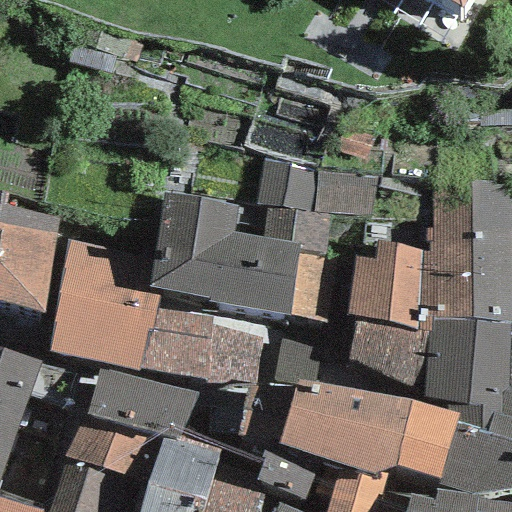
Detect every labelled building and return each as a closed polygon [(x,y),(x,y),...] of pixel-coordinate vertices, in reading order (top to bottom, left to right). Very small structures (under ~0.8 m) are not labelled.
[(317,171),(264,158),(256,205),(268,207),(311,213),(317,171)] [(375,177),(317,171),(311,213),(329,216),(372,218),(375,177)] [(511,184),(511,181),(432,180),(431,229),(420,229),(420,250),(418,331),(429,331),(431,322),(509,323),(511,184)] [(0,303),(43,314),(57,235),(57,218),(5,204),(7,192),(0,190),(0,303)] [(161,192),(155,258),(148,287),(209,297),(207,302),(289,315),(298,252),(299,244),(262,238),(234,234),(237,203),(161,192)] [(311,213),(268,207),(262,238),(299,244),(298,252),(323,261),(329,216),(311,213)] [(120,253),(67,241),(49,351),(138,372),(139,369),(157,309),(160,296),(113,289),(120,253)] [(420,250),(376,241),(374,260),(353,257),(345,315),(415,330),(418,331),(420,250)] [(323,261),(298,252),(289,315),(326,322),(334,263),(323,261)] [(157,309),(139,369),(206,382),(255,384),(264,338),(266,328),(211,317),(157,309)] [(414,334),(353,322),(342,375),(424,391),(427,346),(429,331),(418,331),(415,330),(414,334)] [(458,414),(456,423),(486,432),(492,413),(499,413),(509,351),(509,323),(431,322),(429,331),(427,346),(424,391),(422,402),(458,414)] [(281,338),(264,338),(255,384),(315,381),(317,364),(307,360),(310,349),(281,338)] [(0,432),(13,437),(40,363),(0,349),(0,432)] [(511,350),(509,351),(499,413),(511,417),(511,350)] [(196,392),(100,369),(84,418),(161,437),(177,440),(179,436),(196,392)] [(396,469),(409,400),(296,383),(293,386),(248,388),(237,434),(262,436),(278,438),(277,443),(315,457),(340,465),(375,476),(386,473),(396,469)] [(422,402),(409,400),(396,469),(438,479),(456,423),(458,414),(422,402)] [(511,511),(511,417),(499,413),(492,413),(486,432),(456,423),(438,479),(434,499),(409,494),(404,511),(511,511)] [(147,484),(161,437),(84,418),(62,461),(47,511),(138,511),(142,496),(147,484)] [(0,478),(13,437),(0,432),(0,478)] [(211,481),(219,450),(179,436),(177,440),(161,437),(147,484),(142,496),(138,511),(196,511),(198,508),(204,508),(211,481)] [(303,510),(315,457),(277,443),(278,438),(262,436),(263,454),(252,492),(266,496),(303,510)] [(404,511),(409,494),(396,495),(382,491),(386,473),(375,476),(340,465),(325,511),(404,511)] [(196,511),(260,511),(266,496),(252,492),(211,481),(204,508),(198,508),(196,511)] [(0,511),(41,511),(42,510),(0,498),(0,511)] [(299,511),(278,503),(274,511),(299,511)]
